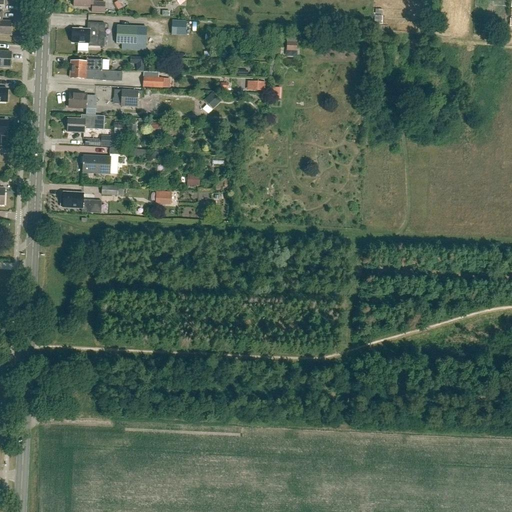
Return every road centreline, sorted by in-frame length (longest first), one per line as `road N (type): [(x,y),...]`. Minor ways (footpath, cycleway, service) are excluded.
road 1 (secondary): [(19,511),(34,216)]
road 2 (secondary): [(34,216),(44,0)]
